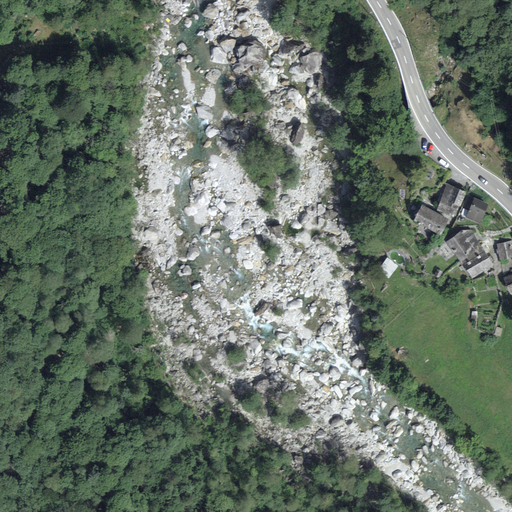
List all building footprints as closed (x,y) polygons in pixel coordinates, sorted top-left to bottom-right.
[(466,192),(446,184),(436,210),(455,217),(459,207),(460,208),(466,192)] [(488,204),(474,198),(466,218),(480,224),(488,204)] [(449,219),(422,205),(413,221),(441,235),(449,219)] [(462,231),(446,242),(463,265),(485,253),(471,231),(462,231)] [(511,241),(496,244),(499,259),(511,256),(511,241)] [(485,253),(463,265),(472,279),(493,266),(485,253)] [(511,273),(503,278),(511,295),(511,294),(511,273)] [(54,352),(44,352),(44,364),(54,364),(54,352)]
